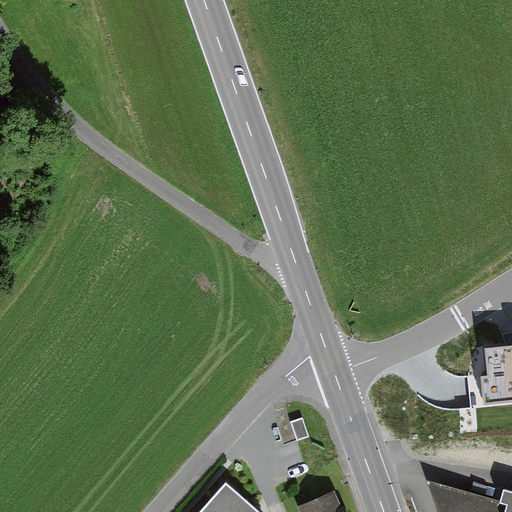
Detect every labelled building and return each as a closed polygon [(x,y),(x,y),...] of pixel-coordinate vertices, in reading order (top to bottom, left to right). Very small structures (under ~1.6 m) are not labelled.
[(511,345),(488,348),(491,375),(472,377),(475,410),(511,406),(511,345)] [(303,418),(291,422),(297,440),(309,436),(303,418)] [(256,511),(230,484),(204,511),(256,511)] [(423,484),(433,511),(511,511),(511,497),(499,493),(496,505),(423,484)] [(337,511),(331,495),(297,509),(298,511),(337,511)]
